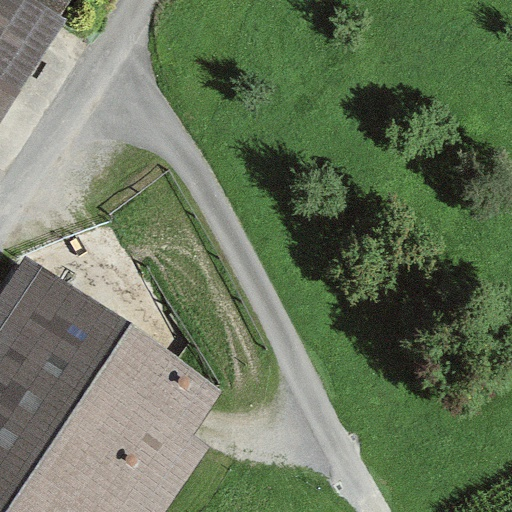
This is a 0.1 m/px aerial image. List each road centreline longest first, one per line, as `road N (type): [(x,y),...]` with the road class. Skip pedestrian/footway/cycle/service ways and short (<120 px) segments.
road 1 (track): [(110,60),(192,155),(385,511)]
road 2 (track): [(0,222),(143,0)]
